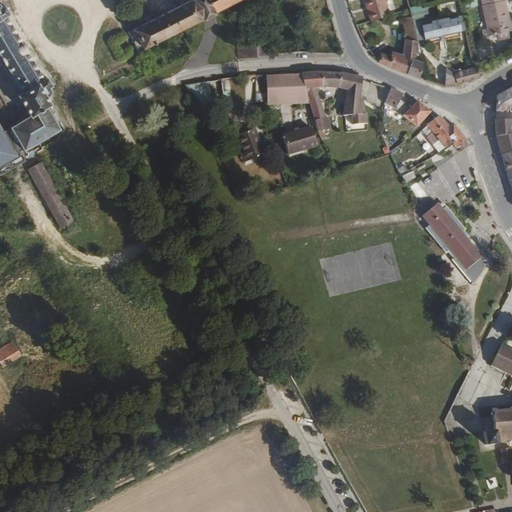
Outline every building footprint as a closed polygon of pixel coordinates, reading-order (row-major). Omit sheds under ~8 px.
[(192,0),(128,33),(137,52),(199,21),(201,21),(214,15),(215,12),(231,5),(237,16),(267,0),(192,0)] [(364,0),(370,21),(390,15),(385,0),(364,0)] [(490,35),(495,34),(508,31),(509,31),(507,17),(508,16),(504,1),(503,1),(502,0),(482,0),(484,6),(483,6),(490,35)] [(409,6),(413,23),(414,25),(421,24),(423,24),(419,4),(409,6)] [(0,175),(21,164),(17,155),(20,153),(21,155),(59,132),(47,109),(49,107),(49,96),(46,91),(50,89),(44,79),(41,81),(5,18),(7,15),(3,8),(0,9),(0,58),(21,94),(16,96),(28,118),(8,129),(8,131),(0,135),(0,175)] [(423,24),(421,24),(424,39),(459,32),(455,17),(423,24)] [(241,19),(232,20),(235,38),(244,37),(241,19)] [(381,53),(378,61),(385,65),(419,78),(422,62),(417,61),(419,49),(414,25),(413,23),(404,26),(406,38),(405,39),(403,56),(392,52),(391,57),(381,53)] [(508,31),(495,34),(496,40),(509,37),(508,31)] [(238,46),(238,58),(265,57),(265,45),(238,46)] [(477,70),(479,78),(495,65),(490,59),(477,70)] [(450,71),(447,87),(459,84),(457,76),(450,71)] [(457,76),(459,84),(475,79),(473,71),(457,76)] [(307,94),(309,100),(317,128),(319,131),(328,128),(315,87),(343,89),(345,74),(341,73),(319,72),(301,74),(305,94),(307,94)] [(301,74),(266,76),(267,102),(309,100),(307,94),(305,94),(301,74)] [(353,76),(345,74),(343,89),(342,95),(350,96),(353,76)] [(362,78),(353,76),(350,96),(346,117),(352,118),(352,126),(357,126),(357,128),(365,128),(365,116),(361,115),(359,95),(362,80),(362,78)] [(195,113),(214,112),(213,101),(219,100),(219,92),(211,93),(210,84),(194,84),(195,113)] [(511,88),(496,97),(495,112),(506,111),(511,108),(511,88)] [(416,128),(430,113),(417,101),(411,108),(400,99),(402,95),(390,89),(386,105),(397,110),(402,116),(416,128)] [(456,148),(465,142),(466,141),(453,124),(448,127),(439,116),(427,125),(422,130),(428,137),(433,133),(446,149),(453,144),(456,148)] [(511,119),(495,121),(497,137),(511,134),(511,119)] [(289,155),(316,147),(311,128),(283,136),(289,155)] [(255,130),(238,136),(247,162),(265,155),(255,130)] [(438,153),(446,149),(433,133),(428,137),(426,139),(438,153)] [(511,134),(497,137),(502,155),(511,152),(511,134)] [(511,152),(502,155),(509,181),(511,179),(511,152)] [(39,164),(27,170),(57,224),(68,218),(39,164)] [(398,171),(400,177),(408,171),(405,167),(398,171)] [(403,177),(406,182),(416,178),(413,173),(403,177)] [(301,199),(302,214),(318,213),(317,198),(301,199)] [(442,208),(438,202),(422,215),(430,224),(426,227),(446,252),(448,250),(454,258),(453,259),(472,282),(471,283),(472,284),(479,276),(484,267),(487,259),(485,260),(466,237),(468,236),(464,230),(465,229),(446,205),(442,208)] [(394,238),(378,241),(381,255),(396,252),(394,238)] [(322,239),(307,241),(309,257),(324,255),(322,239)] [(276,248),(280,263),(295,259),(292,244),(276,248)] [(423,246),(408,249),(410,264),(425,261),(423,246)] [(295,266),(279,271),(283,286),(299,282),(295,266)] [(360,292),(376,288),(373,273),(357,277),(360,292)] [(425,287),(430,302),(436,300),(431,285),(425,287)] [(390,292),(392,307),(407,304),(405,289),(390,292)] [(327,315),(330,329),(345,325),(342,311),(327,315)] [(357,320),(361,334),(375,330),(371,315),(357,320)] [(511,349),(502,345),(492,365),(511,374),(511,349)] [(14,349),(0,357),(0,365),(1,367),(18,357),(14,349)] [(493,415),(493,416),(494,430),(483,432),(486,445),(502,443),(502,441),(508,440),(508,442),(510,442),(511,442),(511,440),(511,439),(511,406),(511,407),(511,411),(504,412),(504,408),(501,409),(501,412),(498,412),(497,408),(493,408),(493,413),(491,413),(491,415),(493,415)] [(511,449),(501,449),(502,464),(511,463),(511,449)]
